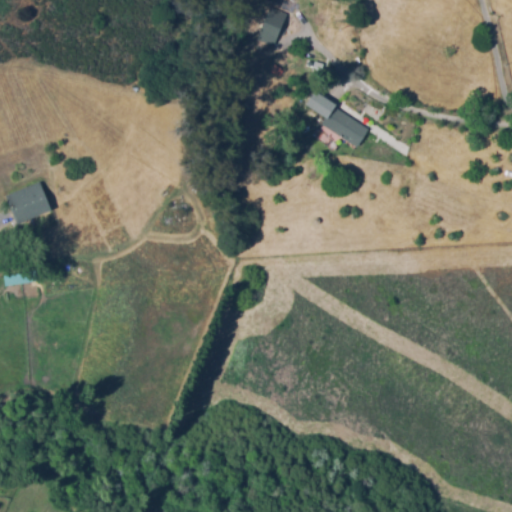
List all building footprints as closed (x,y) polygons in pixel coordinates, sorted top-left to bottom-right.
[(279,39),(262,32),(274,5),(291,12),(279,39)] [(324,125),(359,149),(370,131),(334,109),(324,125)] [(18,224),(6,194),(40,180),(52,209),(18,224)] [(6,286),(5,275),(36,270),(38,281),(6,286)] [(45,284),(44,273),(65,272),(65,283),(45,284)]
